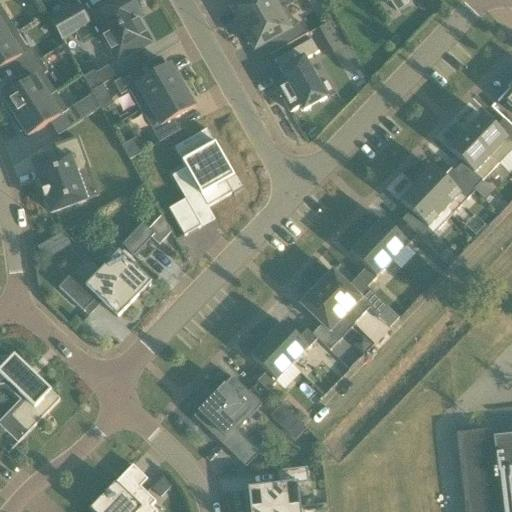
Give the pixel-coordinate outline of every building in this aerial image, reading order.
[(49,21),(61,42),(77,33),(84,45),(100,36),(117,65),(139,52),(152,45),(138,21),(141,19),(142,19),(141,17),(138,11),(131,0),(117,0),(89,16),(90,18),(86,21),(77,5),(49,21)] [(234,22),(241,34),(278,12),(271,0),(254,0),(233,13),(237,20),(234,22)] [(0,45),(17,34),(0,8),(0,45)] [(285,8),(278,12),(241,34),(248,46),(251,44),(255,52),(278,38),(284,49),(307,36),(301,24),(296,27),(285,8)] [(0,72),(12,65),(19,76),(40,62),(32,50),(28,52),(17,34),(0,45),(0,72)] [(304,113),(326,100),(314,79),(317,77),(307,61),(319,54),(312,41),(275,62),(285,81),(275,87),(291,114),(301,109),(304,113)] [(326,59),(344,92),(367,80),(349,47),(326,59)] [(47,74),(40,62),(19,76),(26,86),(3,101),(7,108),(4,110),(12,122),(55,94),(44,76),(47,74)] [(121,97),(129,92),(141,112),(185,87),(178,74),(177,74),(177,75),(175,77),(170,68),(167,70),(146,82),(140,70),(113,85),(121,97)] [(84,79),(92,93),(103,87),(104,86),(97,75),(94,73),(84,79)] [(108,96),(103,87),(92,93),(91,94),(97,103),(108,96)] [(193,100),(185,87),(141,112),(159,145),(181,132),(174,121),(194,110),(189,101),(191,100),(192,101),(193,100)] [(83,121),(75,108),(68,113),(55,94),(12,122),(20,134),(23,132),(28,139),(50,125),(59,137),(83,121)] [(496,130),(483,118),(476,125),(466,135),(499,167),(509,176),(511,173),(511,129),(504,121),(496,130)] [(450,153),(482,184),(499,167),(466,135),(465,137),(462,134),(451,145),(454,148),(450,153)] [(217,217),(213,208),(241,192),(222,159),(210,137),(174,158),(175,160),(165,165),(166,167),(170,165),(177,178),(183,175),(195,196),(186,202),(200,227),(217,217)] [(53,149),(58,164),(36,172),(41,188),(45,200),(46,200),(52,216),(57,214),(85,203),(75,175),(88,170),(77,140),(53,149)] [(433,170),(417,187),(450,219),(466,202),(475,193),(451,171),(443,179),(433,170)] [(434,236),(450,219),(417,187),(400,204),(410,213),(401,222),(407,228),(417,237),(425,245),(434,236)] [(185,202),(169,211),(184,238),(187,236),(201,229),(194,216),(185,202)] [(417,237),(407,228),(398,237),(383,222),(367,239),(392,263),(417,237)] [(143,225),(122,247),(134,258),(154,236),(149,231),(144,227),(143,225)] [(367,289),(392,263),(367,239),(351,256),(366,271),(357,280),(367,289)] [(118,255),(102,271),(135,302),(152,285),(129,264),(118,255)] [(84,313),(97,300),(118,320),(135,302),(102,271),(87,287),(74,273),(59,289),(84,313)] [(317,291),(345,318),(361,302),(358,299),(332,274),(317,291)] [(367,289),(358,299),(361,302),(377,318),(387,308),(367,289)] [(345,318),(317,291),(301,307),(322,327),(313,337),(317,341),(330,353),(339,343),(330,334),(345,318)] [(267,343),(292,367),(317,341),(313,337),(307,332),(299,341),(283,326),(267,343)] [(292,367),(267,343),(251,359),(266,374),(257,383),(268,393),(292,367)] [(0,383),(4,383),(25,404),(10,419),(28,435),(60,402),(35,378),(32,382),(22,372),(25,369),(14,358),(0,359),(0,383)] [(216,396),(217,397),(212,403),(210,401),(194,419),(246,469),(247,468),(224,446),(236,434),(262,407),(248,394),(232,379),(216,396)] [(299,424),(295,421),(285,431),(296,441),(306,431),(299,424)] [(511,511),(511,436),(493,439),(493,441),(489,442),(487,432),(457,436),(465,511),(511,511)] [(248,490),(250,511),(270,511),(301,509),(298,486),(309,485),(307,470),(277,473),(279,487),(248,490)] [(163,479),(152,490),(161,499),(172,487),(163,479)] [(140,489),(140,488),(130,499),(116,485),(89,511),(147,511),(151,508),(156,504),(146,495),(140,489)]
